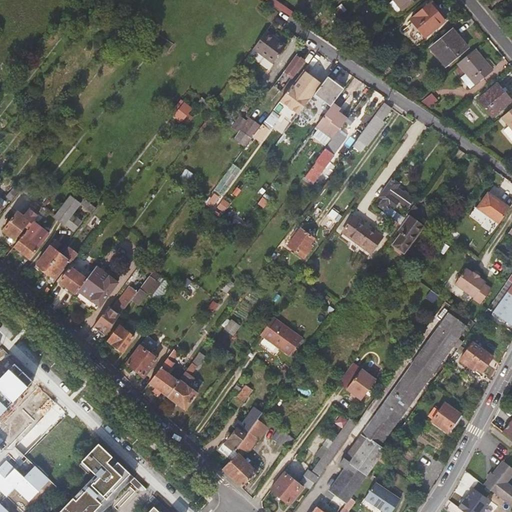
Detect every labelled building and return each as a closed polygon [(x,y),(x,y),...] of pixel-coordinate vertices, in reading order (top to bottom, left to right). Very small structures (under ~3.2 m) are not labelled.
[(266,0),(294,20),(298,16),(275,0),(266,0)] [(398,15),(416,0),(394,0),(395,0),(390,5),(398,15)] [(410,21),(426,38),(445,22),(439,15),(441,13),(432,3),(410,21)] [(273,64),(285,49),(274,41),(275,39),(266,32),(259,41),(253,49),(273,64)] [(447,66),(467,49),(452,32),(432,49),(447,66)] [(286,47),(275,39),(274,41),(285,49),(286,47)] [(468,74),(477,84),(477,85),(493,71),(475,50),(459,64),(468,74)] [(304,61),(296,55),(278,80),(286,86),(304,61)] [(321,84),(304,71),(282,100),(299,113),(321,84)] [(471,89),(477,84),(468,74),(462,79),(471,89)] [(315,97),(330,108),(334,103),(343,91),(327,80),(315,97)] [(511,101),(502,90),(498,84),(478,100),(493,118),(511,101)] [(193,109),(181,100),(171,113),(183,122),(193,109)] [(384,101),(353,147),(363,153),(394,107),(384,101)] [(341,108),(334,103),(330,108),(317,125),(333,137),(336,133),(348,118),(339,111),(341,108)] [(511,110),(503,118),(510,126),(511,128),(511,110)] [(242,114),(233,128),(239,133),(241,130),(249,119),(242,114)] [(280,120),(272,114),(255,137),(262,143),(280,120)] [(253,139),(241,130),(239,133),(238,134),(250,143),(253,139)] [(346,140),(336,133),(333,137),(303,177),(313,184),(346,140)] [(399,185),(392,180),(381,196),(380,197),(384,200),(380,206),(386,210),(389,207),(393,210),(399,203),(407,209),(412,201),(396,189),(399,185)] [(15,186),(6,197),(11,200),(19,190),(15,186)] [(476,208),(470,216),(483,225),(489,216),(500,224),(510,210),(488,194),(478,208),(479,209),(478,210),(476,208)] [(82,202),(93,211),(97,206),(85,197),(83,200),(82,202)] [(56,216),(65,223),(72,213),(76,209),(66,202),(56,216)] [(30,221),(33,224),(34,222),(34,221),(44,210),(35,203),(30,209),(31,210),(25,217),(19,212),(4,231),(15,240),(30,221)] [(388,210),(385,214),(388,216),(398,223),(401,219),(388,210)] [(82,221),(72,213),(65,223),(75,230),(82,221)] [(412,216),(409,213),(401,224),(404,226),(412,216)] [(384,232),(391,237),(400,225),(398,223),(388,216),(384,222),(388,225),(384,232)] [(425,225),(412,216),(404,226),(400,232),(402,233),(394,244),(405,252),(416,237),(418,238),(421,234),(419,233),(425,225)] [(373,252),(384,236),(357,217),(345,232),(373,252)] [(49,234),(34,221),(34,222),(33,224),(15,246),(30,258),(49,234)] [(296,232),(290,240),(292,241),(288,246),(304,258),(310,249),(308,247),(314,238),(301,229),(298,233),(296,232)] [(40,267),(46,271),(48,269),(60,253),(56,251),(61,245),(55,241),(37,263),(38,264),(36,266),(39,268),(40,267)] [(68,261),(71,263),(79,253),(71,247),(64,256),(60,253),(48,269),(46,271),(52,276),(51,278),(53,280),(68,261)] [(60,281),(76,294),(79,290),(87,279),(72,266),(60,281)] [(117,283),(96,267),(87,279),(79,290),(100,305),(117,283)] [(492,288),(485,283),(486,281),(480,276),(480,275),(474,271),(473,272),(467,267),(456,283),(474,297),(473,298),(481,303),(492,288)] [(137,276),(145,282),(146,281),(148,278),(140,272),(137,276)] [(511,274),(501,289),(487,309),(493,313),(510,325),(511,321),(511,274)] [(145,282),(142,286),(137,294),(133,298),(140,303),(149,292),(153,295),(161,283),(150,275),(148,278),(146,281),(145,282)] [(187,288),(192,282),(187,278),(182,285),(187,288)] [(132,299),(133,298),(137,294),(129,288),(113,309),(110,306),(95,326),(106,334),(121,315),(124,311),(132,299)] [(396,423),(466,325),(448,313),(339,464),(345,468),(329,490),(342,499),(339,502),(344,507),(379,459),(383,453),(399,430),(400,430),(402,427),(396,423)] [(279,317),(266,335),(292,354),(306,336),(279,317)] [(123,352),(135,336),(121,325),(109,341),(116,346),(115,348),(120,353),(122,351),(123,352)] [(472,330),(466,325),(396,423),(402,427),(434,383),(463,343),(472,330)] [(150,369),(157,360),(151,355),(159,344),(149,336),(127,364),(144,377),(150,369)] [(482,372),(492,358),(472,343),(459,361),(475,372),(477,369),(482,372)] [(178,354),(173,351),(164,363),(169,366),(178,354)] [(205,356),(200,352),(179,381),(168,396),(174,401),(172,404),(177,408),(180,405),(186,410),(199,393),(197,392),(199,389),(191,384),(189,386),(185,383),(205,356)] [(345,387),(359,367),(353,362),(339,382),(345,387)] [(0,379),(0,452),(2,450),(0,448),(0,416),(33,381),(15,364),(0,379)] [(179,381),(161,367),(150,382),(168,396),(179,381)] [(362,400),(377,379),(362,369),(347,389),(362,400)] [(444,402),(431,419),(447,431),(459,414),(444,402)] [(253,449),(274,421),(263,413),(255,425),(236,450),(238,452),(233,459),(230,461),(223,469),(236,482),(242,488),(258,471),(249,463),(252,460),(248,457),(246,460),(242,456),(253,449)] [(218,449),(230,461),(233,459),(238,452),(236,450),(255,425),(242,416),(235,426),(237,428),(226,444),(224,442),(218,449)] [(331,448),(312,472),(319,477),(357,425),(351,420),(331,448)] [(511,422),(505,431),(503,433),(511,440),(511,422)] [(279,441),(287,431),(281,426),(273,437),(279,441)] [(287,447),(295,436),(289,432),(280,442),(287,447)] [(99,443),(81,461),(95,475),(101,469),(104,471),(91,485),(106,499),(130,474),(118,462),(113,467),(107,462),(112,457),(99,443)] [(387,456),(383,453),(379,459),(383,462),(387,456)] [(112,457),(107,462),(113,467),(118,462),(112,457)] [(49,480),(35,467),(24,478),(7,461),(0,468),(0,490),(7,497),(15,488),(29,502),(49,480)] [(511,469),(503,462),(484,485),(495,495),(511,508),(511,489),(506,484),(511,476),(511,469)] [(319,477),(312,472),(308,469),(304,475),(306,475),(316,483),(319,477)] [(304,489),(285,473),(272,490),(291,505),(304,489)] [(134,477),(130,474),(106,499),(91,485),(87,490),(102,504),(94,511),(101,511),(106,508),(111,504),(120,491),(134,477)] [(316,483),(306,475),(302,481),(311,489),(316,483)] [(387,511),(391,511),(401,498),(376,481),(365,497),(387,511)] [(94,511),(102,504),(87,490),(76,501),(73,498),(59,511),(94,511)] [(9,511),(0,503),(0,511),(9,511)]
